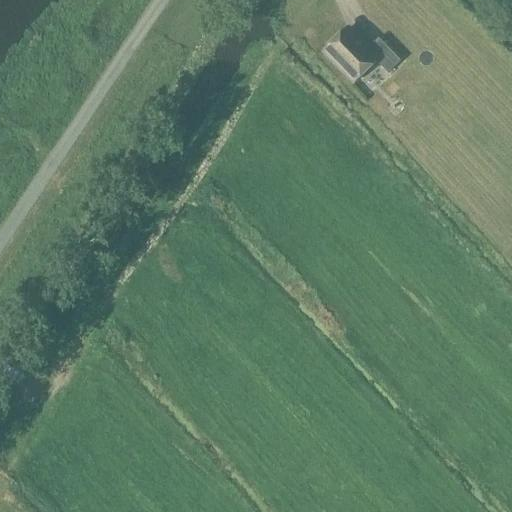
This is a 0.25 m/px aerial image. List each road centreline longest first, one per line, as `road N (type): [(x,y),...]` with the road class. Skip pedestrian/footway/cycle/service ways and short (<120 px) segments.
road 1 (track): [(315,0),(94,326),(0,482)]
road 2 (unclassified): [(0,253),(167,0)]
